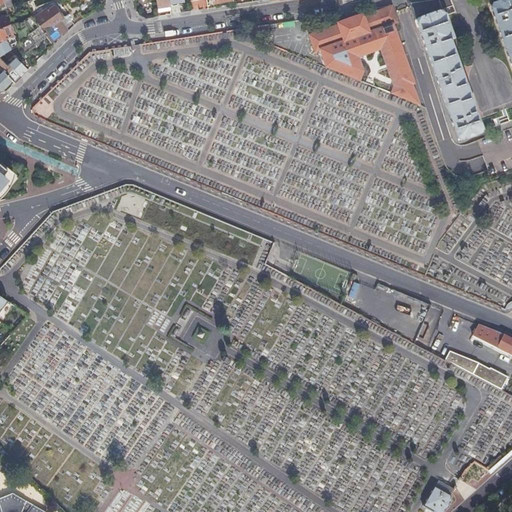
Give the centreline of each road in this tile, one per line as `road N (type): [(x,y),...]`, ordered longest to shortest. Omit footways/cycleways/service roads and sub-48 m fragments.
road 1 (tertiary): [(511,325),(110,163)]
road 2 (residential): [(123,27),(336,0)]
road 3 (residential): [(4,116),(77,40),(123,27)]
